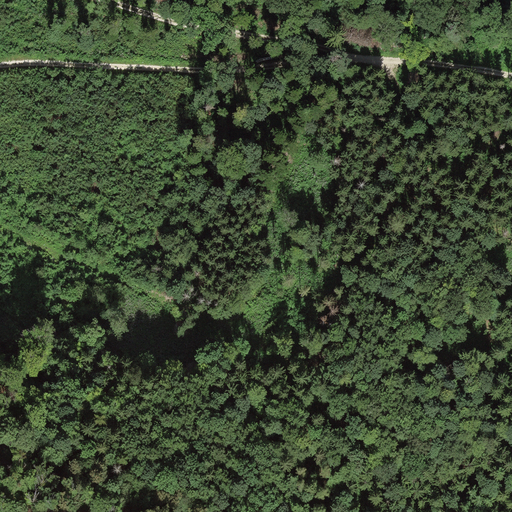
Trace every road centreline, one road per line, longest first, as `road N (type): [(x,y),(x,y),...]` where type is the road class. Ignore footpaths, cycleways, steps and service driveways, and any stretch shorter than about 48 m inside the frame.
road 1 (track): [(511,449),(491,411),(487,290),(450,179),(386,72),(338,50),(189,24)]
road 2 (track): [(511,74),(329,60),(241,69),(0,65)]
road 3 (track): [(365,511),(337,432),(309,395),(243,341),(154,294),(0,232)]
